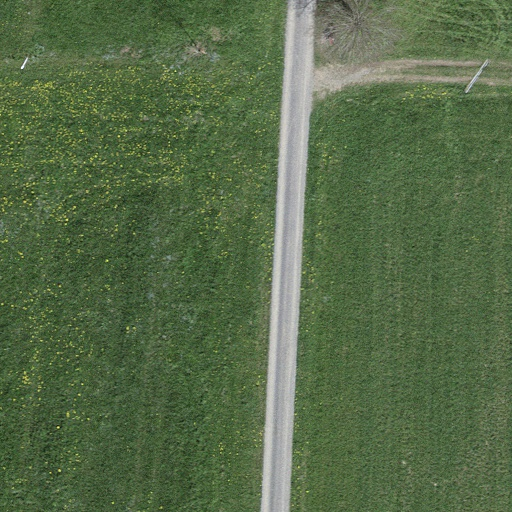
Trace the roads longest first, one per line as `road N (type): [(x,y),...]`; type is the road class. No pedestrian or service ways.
road 1 (track): [(304,0),(278,511)]
road 2 (track): [(511,91),(298,80)]
